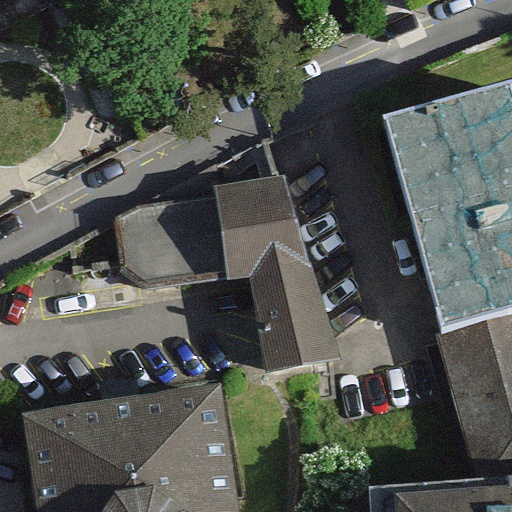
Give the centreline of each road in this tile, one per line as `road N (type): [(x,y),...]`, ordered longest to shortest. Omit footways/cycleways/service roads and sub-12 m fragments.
road 1 (residential): [(511,20),(0,249)]
road 2 (residential): [(0,345),(211,326)]
